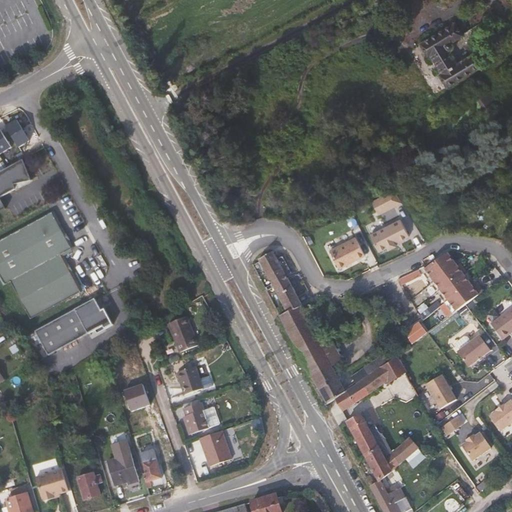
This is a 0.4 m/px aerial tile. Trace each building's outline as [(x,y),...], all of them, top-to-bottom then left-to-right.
[(455,42),(453,39),(464,32),(457,20),(422,42),(430,53),(433,52),(445,70),(442,72),(449,84),(484,62),(476,51),(460,61),(451,48),(455,45),(455,42)] [(490,107),(492,111),(499,107),(487,86),(480,91),(482,94),(490,107)] [(17,187),(35,181),(25,161),(0,174),(0,214),(7,210),(1,199),(15,192),(16,190),(17,187)] [(372,199),(377,213),(401,206),(397,192),(372,199)] [(62,232),(53,215),(49,218),(58,235),(62,232)] [(0,244),(0,276),(6,287),(11,284),(60,257),(72,251),(62,232),(58,235),(49,218),(0,244)] [(371,236),(381,255),(411,240),(401,220),(371,236)] [(366,255),(371,252),(360,231),(354,234),(366,255)] [(340,270),(365,257),(356,239),(330,252),(340,270)] [(291,284),(273,253),(260,260),(288,314),(301,308),(303,307),(291,284)] [(471,302),(479,297),(471,286),(447,253),(426,270),(458,312),(471,302)] [(31,320),(80,293),(60,257),(11,284),(31,320)] [(114,325),(105,310),(102,311),(95,299),(35,332),(48,357),(96,331),(104,327),(105,330),(114,325)] [(507,335),(511,331),(511,306),(495,319),(507,335)] [(332,366),(318,340),(301,308),(288,314),(280,317),(318,387),(337,375),(333,368),(334,367),(333,365),(332,366)] [(180,353),(197,346),(186,318),(168,325),(180,353)] [(413,344),(425,334),(416,325),(405,334),(413,344)] [(473,363),(495,347),(484,331),(462,348),(473,363)] [(343,362),(328,334),(318,340),(332,366),(333,365),(334,367),(343,362)] [(388,363),(357,385),(348,391),(328,406),(333,416),(343,413),(387,384),(389,386),(409,373),(399,355),(388,363)] [(383,356),(352,378),(355,383),(357,385),(388,363),(383,356)] [(177,374),(185,396),(202,391),(194,368),(177,374)] [(430,382),(444,406),(460,397),(446,373),(430,382)] [(338,378),(339,377),(338,375),(337,375),(318,387),(328,406),(348,391),(346,389),(345,390),(338,378)] [(357,385),(355,383),(346,389),(348,391),(357,385)] [(141,384),(123,390),(130,411),(149,405),(141,384)] [(219,427),(213,409),(203,413),(200,404),(184,410),(186,418),(185,418),(191,436),(219,427)] [(492,420),(502,435),(511,427),(511,405),(507,409),(506,408),(499,414),(499,415),(492,420)] [(147,417),(162,463),(175,459),(159,413),(153,415),(147,417)] [(461,413),(441,428),(447,436),(467,421),(461,413)] [(361,415),(348,422),(367,457),(380,450),(385,459),(392,454),(393,453),(382,433),(380,434),(375,425),(369,428),(361,415)] [(209,469),(232,461),(222,433),(200,440),(209,469)] [(464,447),(475,462),(493,448),(483,433),(477,437),(476,435),(468,441),(470,443),(464,447)] [(418,448),(410,438),(393,453),(392,454),(399,465),(404,461),(418,448)] [(128,440),(112,444),(115,460),(131,455),(128,440)] [(411,466),(423,455),(418,448),(404,461),(406,464),(408,462),(411,466)] [(151,487),(149,482),(161,479),(152,450),(139,454),(145,474),(142,475),(147,489),(151,487)] [(380,482),(399,465),(392,454),(385,459),(380,450),(367,457),(380,482)] [(136,464),(134,464),(131,455),(115,460),(108,462),(115,486),(130,482),(131,488),(140,485),(136,471),(138,470),(136,464)] [(69,491),(71,491),(65,469),(63,470),(69,491)] [(54,496),(60,494),(69,491),(63,470),(36,478),(43,499),(44,499),(45,501),(55,498),(54,496)] [(100,476),(95,478),(94,474),(78,479),(85,501),(100,496),(97,486),(103,484),(100,476)] [(482,493),(489,488),(485,481),(477,487),(482,493)] [(401,489),(398,490),(388,495),(386,492),(380,482),(371,487),(384,511),(399,511),(396,504),(406,499),(401,489)] [(31,511),(26,495),(24,496),(22,489),(12,492),(14,499),(6,501),(8,508),(6,509),(7,511),(9,511),(31,511)] [(283,497),(278,499),(277,496),(252,503),(254,511),(282,511),(280,504),(285,503),(283,497)]
